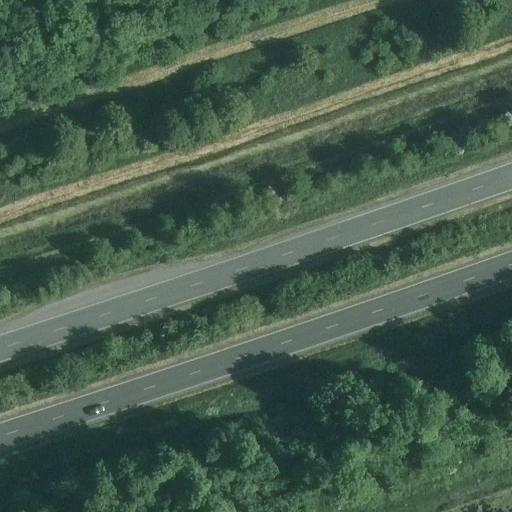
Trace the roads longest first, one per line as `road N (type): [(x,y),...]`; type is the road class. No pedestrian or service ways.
road 1 (trunk): [(0,437),(511,265)]
road 2 (trunk): [(511,178),(0,349)]
